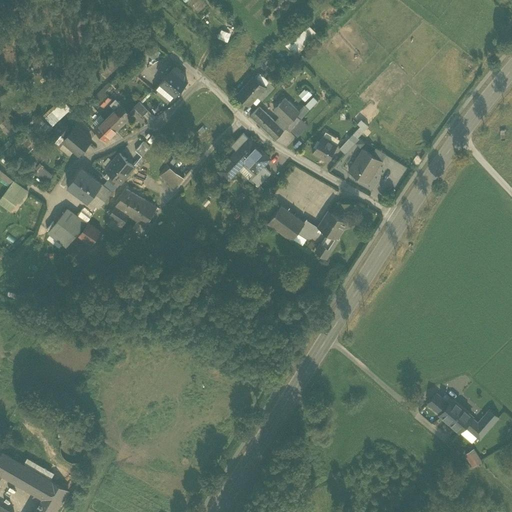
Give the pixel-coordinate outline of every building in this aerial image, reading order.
[(218,36),(228,40),(231,32),(221,28),(218,36)] [(298,43),(303,48),(317,33),(312,28),(298,43)] [(97,68),(101,71),(127,46),(123,42),(97,68)] [(133,52),(127,46),(101,71),(106,77),(133,52)] [(128,68),(137,76),(145,66),(136,58),(128,68)] [(163,82),(177,93),(188,80),(173,67),(162,81),(163,82)] [(238,93),(249,103),(257,94),(265,86),(264,85),(254,76),(238,93)] [(257,94),(262,99),(274,86),(269,81),(264,85),(265,86),(257,94)] [(159,87),(172,99),(177,93),(163,82),(159,87)] [(57,92),(62,98),(71,90),(65,83),(57,92)] [(94,96),(103,106),(111,98),(104,91),(110,85),(108,83),(94,96)] [(281,115),(275,121),(283,129),(285,127),(297,114),(299,111),(285,97),(274,109),(281,115)] [(110,103),(115,108),(120,103),(116,98),(110,103)] [(71,107),(63,99),(45,117),(53,125),(71,107)] [(134,106),(142,115),(148,109),(140,100),(134,106)] [(121,103),(120,103),(115,108),(105,118),(116,130),(132,115),(121,103)] [(284,129),(283,129),(275,121),(259,105),(251,114),(276,138),(284,129)] [(98,125),(105,118),(101,113),(93,121),(98,125)] [(290,131),(291,130),(301,118),(297,114),(285,127),(290,131)] [(6,117),(0,121),(0,125),(9,135),(16,128),(6,117)] [(106,139),(116,130),(105,118),(98,125),(95,128),(106,139)] [(308,125),(301,118),(291,130),(297,136),(308,125)] [(48,137),(59,146),(64,140),(63,140),(71,130),(61,122),(48,137)] [(74,149),(79,153),(91,139),(75,125),(71,130),(63,140),(64,140),(74,149)] [(237,150),(249,137),(243,132),(231,144),(237,150)] [(322,154),(329,158),(337,144),(321,135),(313,150),(321,155),(322,154)] [(245,161),(255,170),(256,172),(263,164),(270,157),(249,137),(237,150),(219,169),(228,178),(239,166),(245,161)] [(339,149),(344,154),(355,142),(350,138),(339,149)] [(64,140),(59,146),(69,155),(74,149),(64,140)] [(135,149),(142,155),(150,146),(144,140),(135,149)] [(369,152),(381,160),(385,153),(374,145),(369,152)] [(348,170),(364,181),(374,166),(376,167),(381,160),(369,152),(363,148),(348,170)] [(167,162),(167,163),(183,176),(192,166),(177,151),(167,162)] [(135,165),(130,161),(125,156),(120,152),(113,160),(108,166),(105,169),(108,171),(120,182),(135,165)] [(108,166),(113,160),(108,156),(103,162),(108,166)] [(245,161),(239,166),(249,176),(250,176),(255,170),(245,161)] [(174,186),(183,176),(167,163),(161,174),(174,186)] [(271,171),(263,164),(256,172),(255,170),(250,176),(259,184),(271,171)] [(53,174),(43,166),(36,174),(46,182),(53,174)] [(67,184),(88,201),(89,200),(102,184),(81,167),(67,184)] [(0,176),(10,184),(14,180),(0,169),(0,176)] [(120,182),(108,171),(105,175),(108,178),(116,185),(117,186),(120,182)] [(108,178),(103,185),(111,192),(116,185),(108,178)] [(28,191),(14,180),(10,184),(4,193),(17,202),(19,203),(28,191)] [(98,207),(111,192),(103,185),(102,184),(89,200),(98,207)] [(130,214),(134,217),(145,199),(127,187),(116,205),(130,214)] [(17,202),(4,193),(0,198),(0,203),(11,211),(17,202)] [(157,206),(145,199),(134,217),(145,224),(157,206)] [(268,220),(292,238),(298,230),(305,221),(281,203),(268,220)] [(109,215),(123,224),(130,214),(116,205),(109,215)] [(56,224),(74,236),(85,220),(67,208),(56,224)] [(320,227),(328,232),(336,237),(336,236),(346,221),(329,209),(324,218),(326,219),(320,227)] [(298,230),(307,236),(313,235),(319,226),(318,226),(306,218),(305,221),(298,230)] [(79,235),(93,245),(102,232),(88,223),(79,235)] [(49,235),(66,247),(74,236),(56,224),(49,235)] [(339,238),(336,236),(336,237),(328,232),(316,250),(326,257),(339,238)] [(24,296),(9,290),(7,295),(22,301),(24,296)] [(428,401),(440,412),(449,403),(442,397),(437,392),(428,401)] [(449,403),(453,398),(447,392),(442,397),(449,403)] [(440,413),(450,422),(462,407),(453,398),(449,403),(440,412),(440,413)] [(23,412),(67,433),(73,421),(29,400),(23,412)] [(472,416),(462,407),(450,422),(458,430),(459,430),(463,425),(471,417),(472,416)] [(477,435),(480,438),(498,417),(490,410),(478,423),(471,417),(463,425),(468,429),(469,428),(477,435)] [(468,429),(463,425),(459,430),(472,442),(477,435),(469,428),(468,429)] [(60,442),(59,447),(61,453),(64,457),(69,460),(75,460),(80,458),(84,455),(87,450),(87,445),(86,439),(82,435),(77,433),(72,432),(67,434),(62,437),(60,442)] [(472,467),(482,461),(474,447),(465,453),(472,467)] [(54,511),(68,489),(2,451),(0,455),(0,472),(3,474),(44,498),(37,511),(39,511),(54,511)]
